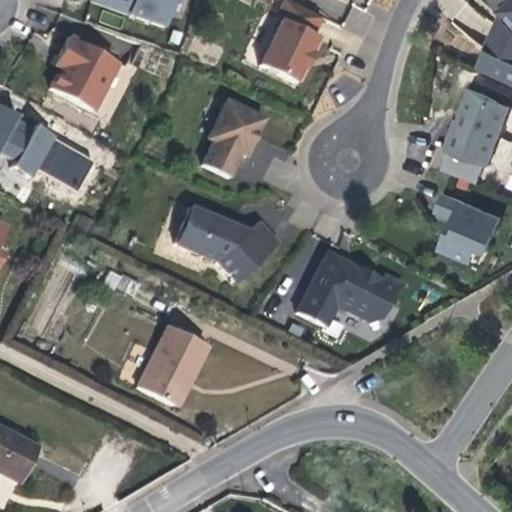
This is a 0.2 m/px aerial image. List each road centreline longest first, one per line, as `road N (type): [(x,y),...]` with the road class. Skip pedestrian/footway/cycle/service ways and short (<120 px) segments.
road 1 (residential): [(434,469),(391,432),(345,412),(259,438),(133,511)]
road 2 (residential): [(352,158),(414,0)]
road 3 (residential): [(511,360),(434,469)]
